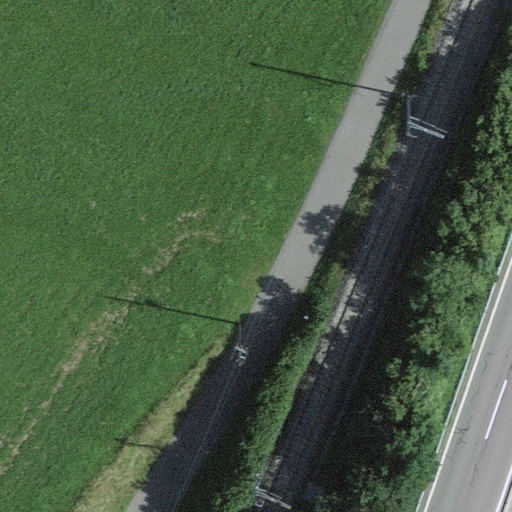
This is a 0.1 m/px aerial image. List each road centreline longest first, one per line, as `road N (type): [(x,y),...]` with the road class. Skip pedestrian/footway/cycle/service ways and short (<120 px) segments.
road 1 (residential): [(415,0),(261,335),(149,511)]
road 2 (motorway): [(511,363),(460,511)]
